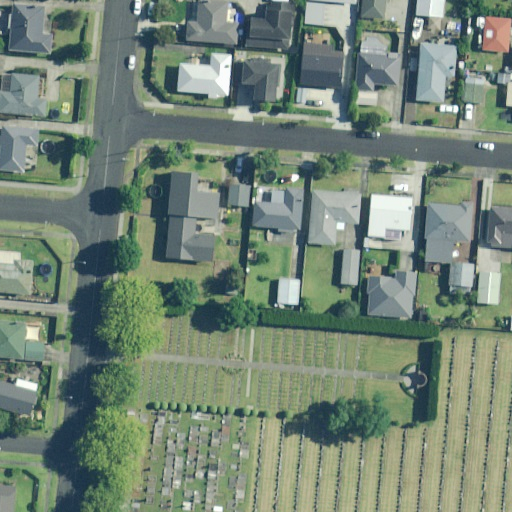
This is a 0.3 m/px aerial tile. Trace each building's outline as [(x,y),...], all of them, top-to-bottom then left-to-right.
[(239,23),(231,23),(231,0),(226,0),(200,0),(200,22),(189,21),(188,43),(238,45),(239,23)] [(370,28),(372,6),(390,7),(390,0),(348,0),(346,26),(370,28)] [(430,0),(402,0),(401,23),(429,25),(430,0)] [(319,96),(321,56),(328,57),(329,43),(338,44),(339,4),(316,3),(315,42),(309,41),(309,53),(288,52),(286,94),(319,96)] [(34,15),(0,12),(0,60),(30,63),(34,15)] [(272,22),(247,19),(245,42),(270,44),(272,22)] [(496,28),(469,25),(465,59),(492,62),(496,28)] [(273,50),(246,49),(245,74),(272,76),(273,50)] [(437,56),(406,52),(399,110),(430,114),(437,56)] [(511,52),(500,52),(499,80),(511,80),(511,52)] [(234,54),(213,53),(212,66),(179,64),(177,94),(209,96),(209,100),(231,101),(232,97),(234,67),(234,54)] [(381,95),(383,66),(356,64),(344,63),(341,97),(358,99),(359,93),(381,95)] [(26,85),(0,83),(0,123),(23,125),(26,85)] [(468,84),(451,83),(448,110),(466,111),(468,84)] [(510,91),(492,90),(491,114),(510,115),(510,91)] [(22,138),(0,136),(0,179),(19,181),(22,138)] [(150,225),(173,228),(173,229),(203,231),(206,202),(186,200),(188,184),(156,180),(150,225)] [(332,245),(334,221),(357,223),(360,194),(336,192),(336,189),(309,187),(305,243),(332,245)] [(237,192),(213,190),(210,217),(235,219),(237,192)] [(383,236),(384,228),(409,229),(411,196),(386,195),(386,192),(369,191),(366,235),(383,236)] [(289,197),(270,196),(269,211),(240,209),(238,236),(289,239),(290,212),(288,212),(289,197)] [(465,241),(467,207),(456,206),(427,204),(423,260),(453,262),(454,241),(465,241)] [(152,267),(179,267),(198,268),(199,241),(180,241),(181,230),(154,228),(152,267)] [(344,259),(327,259),(325,294),(342,295),(344,259)] [(0,302),(15,303),(17,275),(3,274),(4,260),(0,260),(0,302)] [(403,261),(380,260),(379,286),(402,287),(403,261)] [(460,274),(436,272),(435,303),(458,304),(460,274)] [(486,281),(463,280),(461,313),(484,315),(486,281)] [(285,288),(262,288),(262,312),(285,312),(285,288)] [(0,371),(26,373),(28,349),(9,348),(10,331),(0,330),(0,371)] [(17,390),(2,387),(0,395),(0,394),(0,422),(16,427),(24,401),(15,399),(17,390)]
